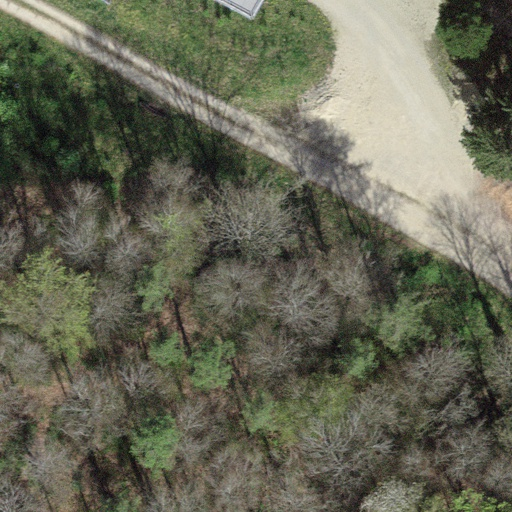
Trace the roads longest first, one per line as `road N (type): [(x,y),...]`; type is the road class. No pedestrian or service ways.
road 1 (track): [(511,285),(0,0)]
road 2 (motorway): [(0,319),(178,0)]
road 3 (track): [(482,265),(396,0)]
